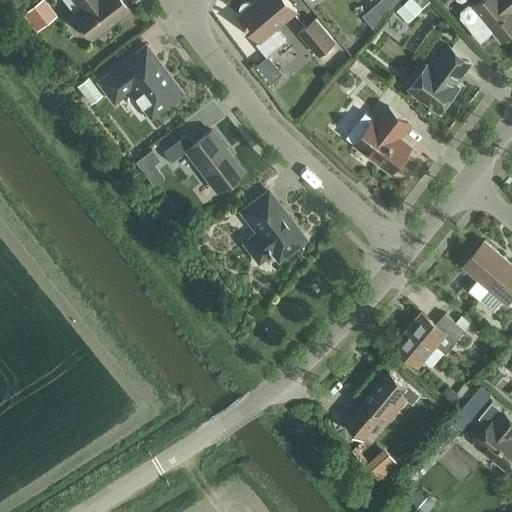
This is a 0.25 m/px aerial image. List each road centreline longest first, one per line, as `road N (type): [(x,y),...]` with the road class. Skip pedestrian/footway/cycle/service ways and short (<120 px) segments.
road 1 (residential): [(405,264),(275,136),(175,11)]
road 2 (unclassified): [(204,435),(328,341),(405,264)]
road 3 (unclassified): [(204,435),(93,511)]
